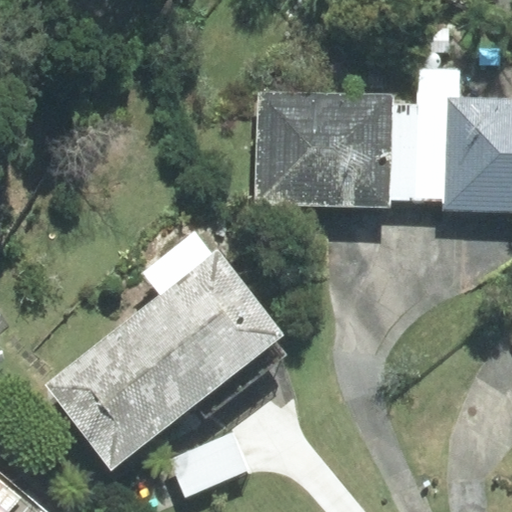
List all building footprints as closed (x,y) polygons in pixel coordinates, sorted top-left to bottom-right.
[(419,111),(394,111),(391,207),(445,210),(445,218),(511,221),(511,106),(460,105),(460,75),(420,73),(419,111)] [(394,111),(394,104),(260,100),(257,211),(391,214),(391,207),(394,111)] [(238,238),(222,211),(203,223),(219,250),(238,238)] [(217,268),(200,244),(148,283),(166,307),(50,392),(116,480),(289,352),(222,263),(217,268)] [(174,464),(192,505),(258,476),(240,435),(174,464)] [(0,511),(25,511),(0,490),(0,511)]
